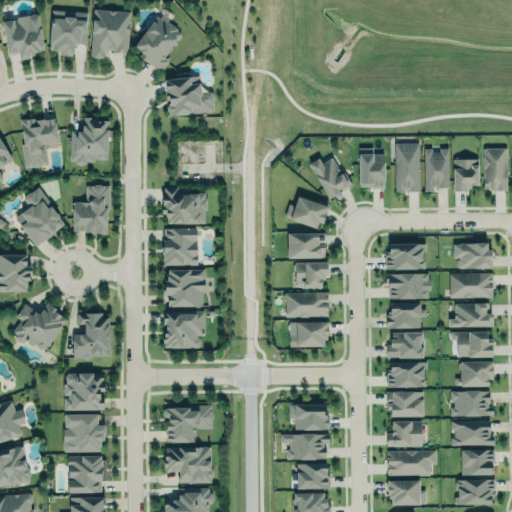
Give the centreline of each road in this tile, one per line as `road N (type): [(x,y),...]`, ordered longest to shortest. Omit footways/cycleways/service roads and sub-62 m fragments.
road 1 (residential): [(131,511),(131,89)]
road 2 (residential): [(358,511),(356,218)]
road 3 (residential): [(357,373),(133,375)]
road 4 (residential): [(356,218),(511,217)]
road 5 (tertiary): [(248,511),(247,373)]
road 6 (residential): [(131,89),(44,80),(0,90)]
